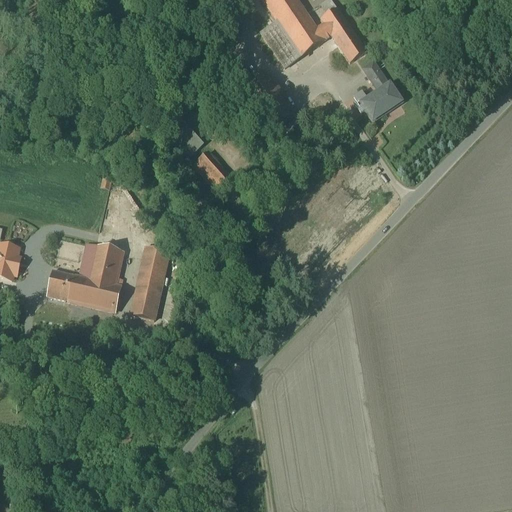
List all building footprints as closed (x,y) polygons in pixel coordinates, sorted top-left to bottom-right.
[(325,35),(301,0),(264,0),(300,51),(325,35)] [(366,46),(335,0),(318,0),(310,6),(346,59),(366,46)] [(294,105),(266,63),(241,79),(269,121),(294,105)] [(385,90),(370,67),(337,89),(353,112),(385,90)] [(170,131),(177,123),(172,118),(163,128),(176,142),(179,140),(170,131)] [(205,153),(188,169),(213,195),(230,179),(205,153)] [(102,191),(109,192),(110,180),(103,179),(102,191)] [(176,246),(145,240),(130,306),(161,313),(176,246)] [(50,294),(77,299),(115,307),(126,248),(88,241),(82,271),(55,266),(50,294)] [(0,285),(11,286),(13,281),(14,270),(18,262),(19,250),(0,249),(0,285)]
